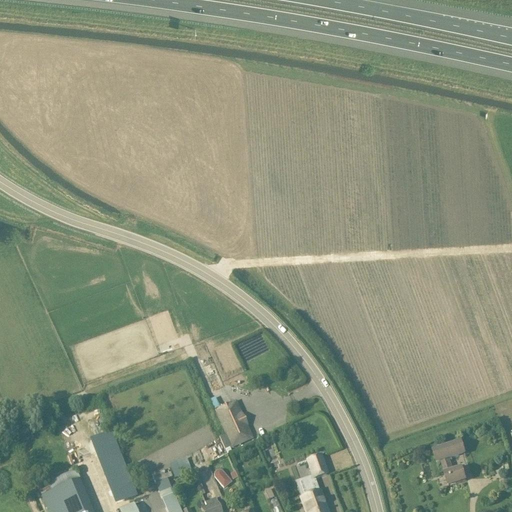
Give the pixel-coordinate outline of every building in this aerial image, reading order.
[(201,359),(206,375),(217,371),(212,355),(201,359)] [(219,437),(225,450),(231,447),(231,448),(252,439),(246,426),(247,426),(242,415),(241,415),(235,403),(231,405),(231,404),(219,409),(219,410),(215,412),(225,435),(219,437)] [(111,433),(90,441),(115,506),(137,497),(111,433)] [(443,475),(448,488),(466,482),(461,469),(453,472),(449,460),(465,455),(461,442),(432,451),(436,464),(440,463),(444,475),(443,475)] [(308,496),(301,499),(305,511),(326,511),(319,492),(314,480),(327,475),(320,457),(307,461),(313,476),(303,480),(308,496)] [(151,474),(160,496),(172,492),(166,477),(189,468),(186,460),(151,474)] [(92,511),(80,481),(76,471),(47,483),(49,487),(39,491),(47,511),(92,511)] [(214,479),(216,481),(223,475),(221,473),(219,472),(217,472),(215,474),(214,476),(214,479)] [(160,498),(162,503),(166,511),(180,511),(172,493),(160,498)] [(280,511),(276,499),(270,502),(274,511),(280,511)] [(221,511),(217,502),(207,506),(209,511),(221,511)]
